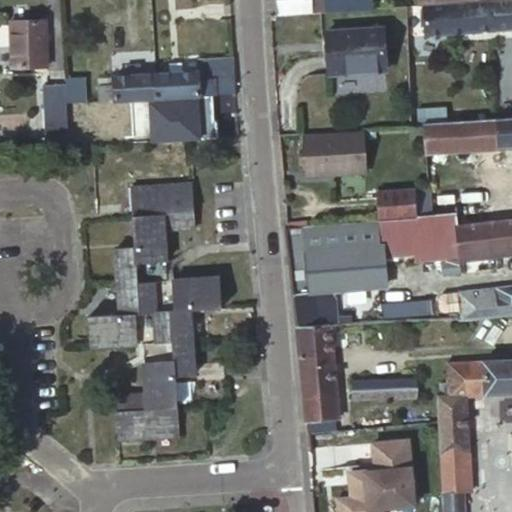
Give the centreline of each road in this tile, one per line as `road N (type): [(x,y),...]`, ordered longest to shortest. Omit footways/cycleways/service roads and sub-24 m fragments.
road 1 (residential): [(291,474),(251,0)]
road 2 (residential): [(23,323),(68,279),(66,214),(48,193),(18,187),(0,195)]
road 3 (residential): [(102,491),(31,440),(23,323)]
road 4 (residential): [(291,474),(102,491)]
